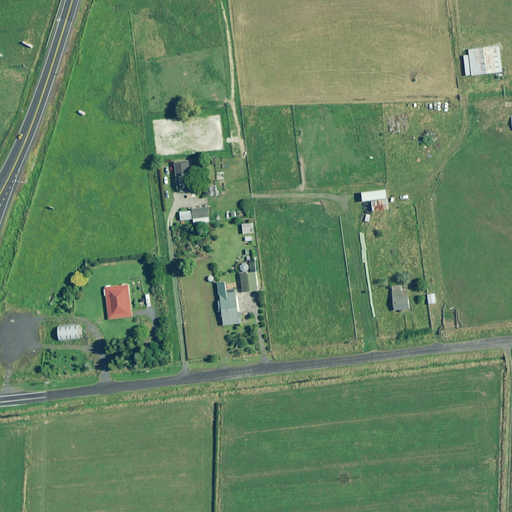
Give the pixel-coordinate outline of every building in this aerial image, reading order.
[(503,72),(500,46),(469,49),(472,75),(503,72)] [(191,191),(189,162),(176,162),(178,189),(182,189),(183,192),(191,191)] [(389,210),(388,200),(372,201),(373,211),(389,210)] [(210,217),(209,207),(192,209),(192,211),(180,212),(180,221),(210,217)] [(254,233),(253,224),(243,225),(244,234),(254,233)] [(259,291),(257,273),(242,275),(244,292),(259,291)] [(227,290),(226,282),(218,283),(224,325),(243,323),(241,311),(239,312),(236,289),(227,290)] [(133,317),(129,285),(106,287),(109,319),(133,317)] [(401,291),(401,285),(392,286),(395,310),(410,309),(408,290),(401,291)] [(436,303),(435,294),(428,294),(429,304),(436,303)] [(80,338),(79,325),(58,327),(60,340),(80,338)]
